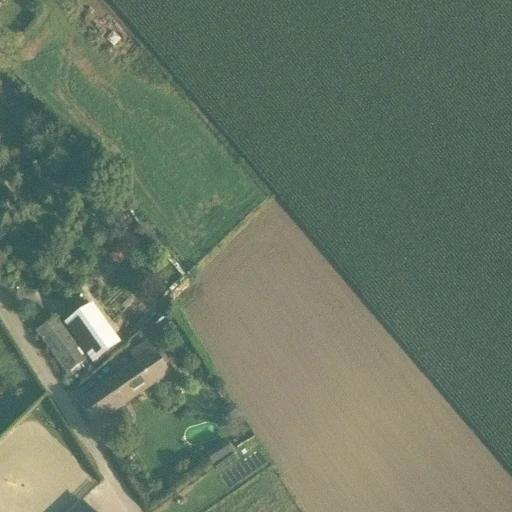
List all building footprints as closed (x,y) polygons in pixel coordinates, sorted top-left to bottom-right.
[(108,257),(119,268),(140,246),(129,235),(108,257)] [(93,364),(120,344),(92,306),(65,326),(93,364)] [(56,320),(37,332),(65,375),(84,362),(56,320)] [(168,375),(146,344),(129,355),(136,364),(78,404),(93,427),(168,375)] [(217,449),(224,460),(232,454),(225,444),(217,449)] [(71,511),(100,511),(87,498),(71,511)]
